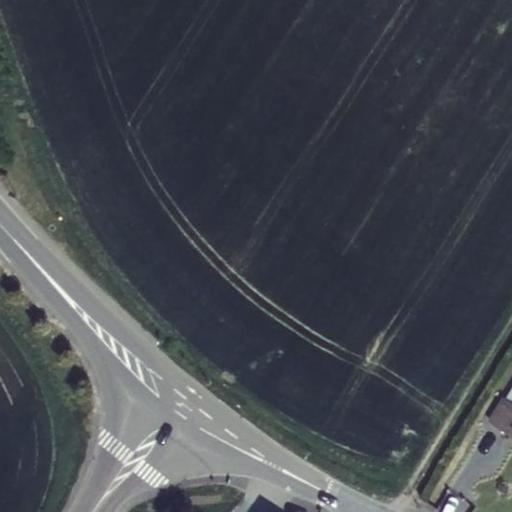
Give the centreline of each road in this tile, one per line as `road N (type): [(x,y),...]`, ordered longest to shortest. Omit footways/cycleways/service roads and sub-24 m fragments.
road 1 (tertiary): [(19,247),(145,399)]
road 2 (tertiary): [(166,370),(19,247)]
road 3 (tertiary): [(182,429),(330,496)]
road 4 (tertiary): [(330,496),(202,400)]
road 5 (tertiary): [(145,399),(84,511)]
